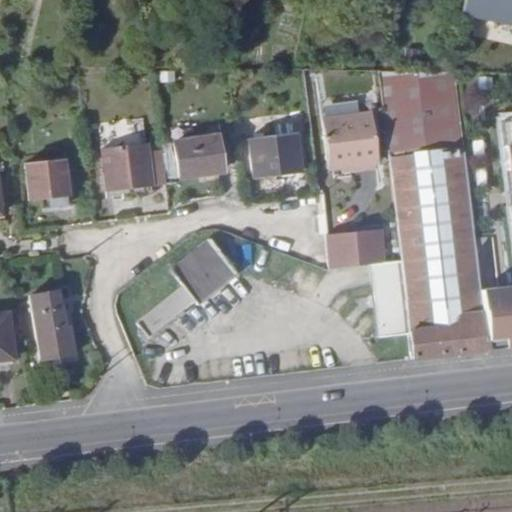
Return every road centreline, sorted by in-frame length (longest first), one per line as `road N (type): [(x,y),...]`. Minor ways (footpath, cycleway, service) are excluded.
road 1 (secondary): [(0,443),(511,379)]
road 2 (unknown): [(361,377),(328,335),(268,316),(172,337)]
